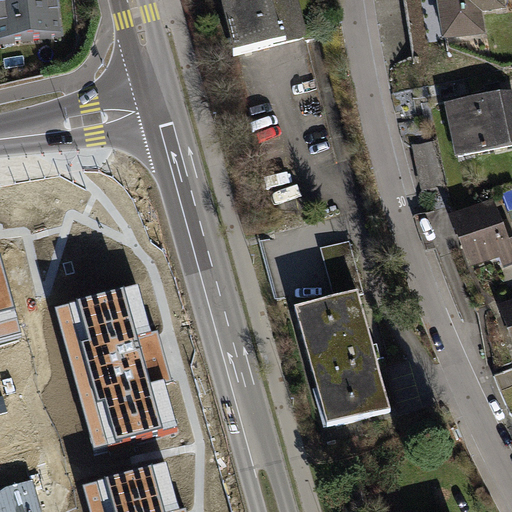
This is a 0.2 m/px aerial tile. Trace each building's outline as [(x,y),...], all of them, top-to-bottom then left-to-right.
[(0,0),(0,46),(61,40),(56,0),(0,0)] [(220,0),(235,59),(307,41),(296,0),(220,0)] [(504,0),(440,0),(447,41),(472,37),(468,17),(506,11),(504,0)] [(500,96),(448,106),(458,156),(511,144),(511,98),(501,101),(500,96)] [(493,205),(451,219),(468,266),(511,250),(511,238),(508,228),(502,230),(493,205)] [(334,301),(286,313),(316,428),(383,411),(340,245),(321,250),(334,301)] [(0,270),(0,317),(13,314),(0,270)] [(123,293),(54,312),(92,453),(162,434),(123,293)] [(511,305),(501,309),(511,340),(511,305)] [(162,511),(151,470),(81,489),(87,511),(162,511)]
